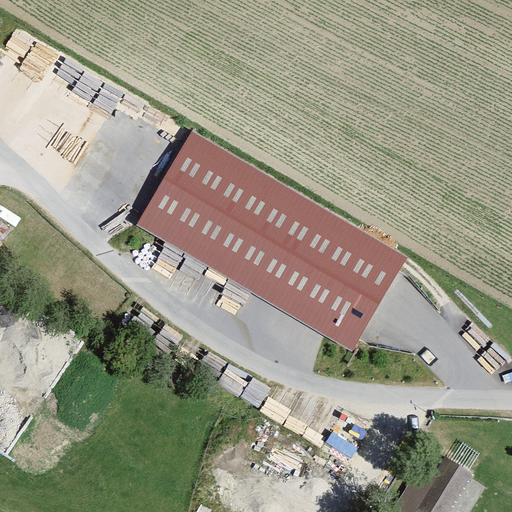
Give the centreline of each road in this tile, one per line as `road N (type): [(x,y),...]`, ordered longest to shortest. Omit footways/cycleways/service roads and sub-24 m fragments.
road 1 (track): [(511,405),(324,391),(258,366),(168,310),(0,151)]
road 2 (unknown): [(292,379),(359,280),(511,389)]
